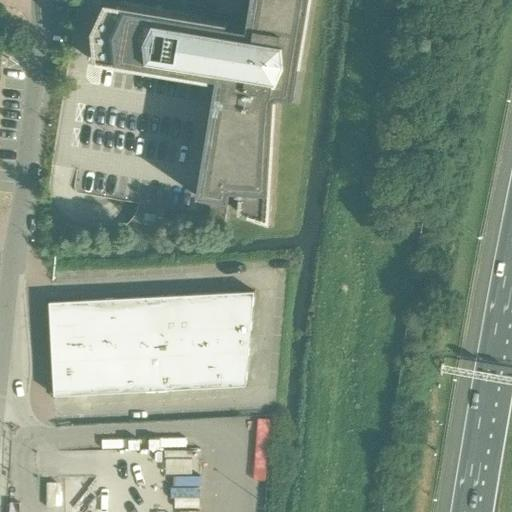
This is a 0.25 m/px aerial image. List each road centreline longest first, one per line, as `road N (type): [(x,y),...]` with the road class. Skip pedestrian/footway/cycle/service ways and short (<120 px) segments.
road 1 (residential): [(0,439),(42,0)]
road 2 (motorway): [(511,316),(478,511)]
